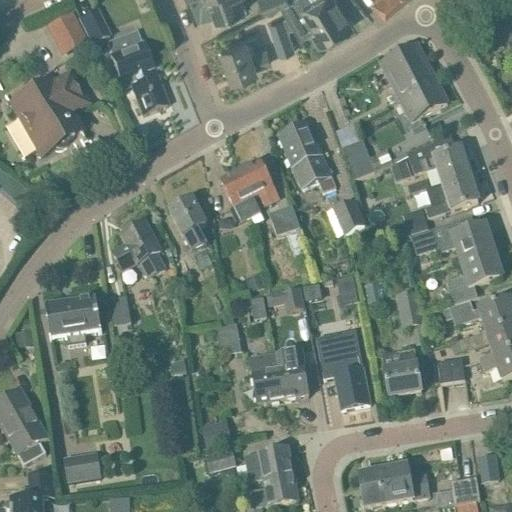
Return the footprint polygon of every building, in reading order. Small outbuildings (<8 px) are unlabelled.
[(209,0),(217,21),(246,11),(241,0),(209,0)] [(257,0),(263,13),(289,2),(287,0),(257,0)] [(325,44),(353,27),(335,0),(316,0),(311,4),(308,0),(293,0),(292,1),(290,2),(280,6),(301,41),(317,31),(325,44)] [(375,0),(387,13),(402,0),(375,0)] [(79,22),(92,49),(110,40),(97,13),(79,22)] [(73,17),(50,28),(64,58),(88,46),(73,17)] [(295,52),(283,20),(268,26),(280,58),(295,52)] [(136,35),(108,46),(112,58),(110,59),(120,83),(123,82),(127,92),(131,90),(143,118),(168,108),(157,79),(153,81),(149,72),(153,70),(144,46),(141,47),(136,35)] [(245,40),(221,49),(232,79),(272,64),(267,49),(250,54),(245,40)] [(381,66),(401,104),(415,96),(410,85),(417,81),(415,78),(428,71),(416,48),(381,66)] [(447,107),(428,71),(415,78),(417,81),(410,85),(415,96),(401,104),(412,125),(447,107)] [(52,83),(9,107),(39,159),(53,151),(57,153),(62,153),(66,151),(68,147),(68,142),(73,140),(62,120),(84,108),(68,80),(55,87),(52,83)] [(323,197),(336,191),(308,126),(278,139),(301,194),(319,186),(323,197)] [(343,153),(350,173),(362,168),(359,160),(366,157),(362,145),(343,153)] [(430,148),(407,156),(414,178),(436,170),(441,187),(469,178),(460,151),(454,153),(434,160),(430,148)] [(359,160),(362,168),(350,173),(355,184),(374,177),(368,162),(366,157),(359,160)] [(259,163),(239,173),(253,200),(259,198),(264,209),(279,202),(259,163)] [(395,182),(411,177),(406,164),(391,169),(395,182)] [(253,200),(239,173),(219,182),(233,210),(235,210),(243,226),(251,222),(261,217),(253,200)] [(432,210),(426,212),(430,223),(446,217),(446,216),(451,214),(452,215),(478,207),(469,178),(441,187),(427,192),(432,210)] [(206,228),(192,201),(169,213),(183,240),(184,239),(192,256),(205,249),(196,233),(206,228)] [(355,205),(334,213),(345,239),(366,231),(355,205)] [(301,233),(293,210),(270,218),(278,241),(287,238),(295,264),(309,259),(301,233)] [(428,233),(422,213),(404,219),(408,240),(428,233)] [(429,234),(410,240),(415,256),(434,249),(435,254),(436,257),(455,251),(460,266),(494,255),(485,228),(474,231),(457,237),(453,226),(429,234)] [(164,273),(156,257),(159,255),(145,227),(121,239),(126,249),(112,255),(122,274),(140,265),(148,281),(164,273)] [(453,311),(470,305),(478,303),(474,290),(502,281),(494,255),(460,266),(465,279),(445,286),(453,311)] [(261,276),(246,281),(251,296),(266,290),(261,276)] [(368,308),(385,305),(381,284),(364,287),(368,308)] [(319,288),(303,291),(306,306),(322,303),(319,288)] [(300,292),(267,297),(270,310),(285,307),(287,316),(304,313),(300,292)] [(424,329),(418,294),(396,298),(402,332),(424,329)] [(132,328),(127,300),(109,303),(113,331),(132,328)] [(250,303),(251,309),(254,324),(267,322),(263,301),(250,303)] [(96,302),(60,308),(69,350),(86,348),(84,339),(101,336),(96,302)] [(453,311),(448,312),(454,330),(481,322),(486,336),(486,337),(511,328),(511,313),(508,302),(478,312),(473,314),(470,305),(453,311)] [(60,308),(45,310),(51,344),(67,342),(60,308)] [(232,327),(228,314),(218,317),(221,330),(232,327)] [(34,349),(30,321),(23,322),(25,334),(16,335),(18,351),(34,349)] [(242,356),(237,328),(218,331),(221,359),(242,356)] [(486,336),(460,345),(461,346),(463,354),(474,351),(474,353),(490,348),(493,360),(511,354),(511,328),(486,337),(486,336)] [(356,334),(316,342),(325,383),(335,381),(341,414),(371,408),(356,334)] [(278,374),(283,404),(308,401),(301,354),(275,358),(278,374)] [(385,374),(390,402),(422,396),(418,368),(417,369),(414,354),(400,356),(382,358),(385,374)] [(511,381),(511,354),(493,360),(480,365),(484,378),(498,373),(501,385),(511,381)] [(258,408),(283,404),(278,374),(275,358),(251,362),(258,408)] [(465,384),(462,363),(450,364),(453,386),(465,384)] [(441,388),(453,386),(450,364),(438,366),(441,388)] [(209,375),(194,377),(197,393),(211,391),(209,375)] [(0,403),(0,428),(6,439),(37,422),(20,392),(0,403)] [(48,442),(37,422),(6,439),(23,469),(45,457),(40,446),(48,442)] [(225,425),(201,431),(206,453),(231,447),(225,425)] [(206,459),(210,477),(237,470),(232,452),(206,459)] [(264,483),(264,484),(293,479),(288,453),(245,461),(250,486),(264,483)] [(96,457),(65,462),(69,488),(100,483),(96,457)] [(495,458),(477,460),(481,487),(498,484),(495,458)] [(379,475),(385,509),(413,503),(414,505),(431,502),(427,479),(409,482),(407,469),(379,475)] [(365,511),(368,511),(385,509),(379,475),(359,478),(365,511)] [(29,479),(29,491),(53,490),(53,478),(29,479)] [(266,493),(249,496),(252,511),(257,511),(262,511),(298,504),(293,479),(264,484),(266,493)] [(451,486),(455,509),(481,505),(477,481),(451,486)] [(11,511),(42,511),(43,503),(54,502),(53,490),(29,491),(27,491),(27,502),(11,502),(11,511)]
